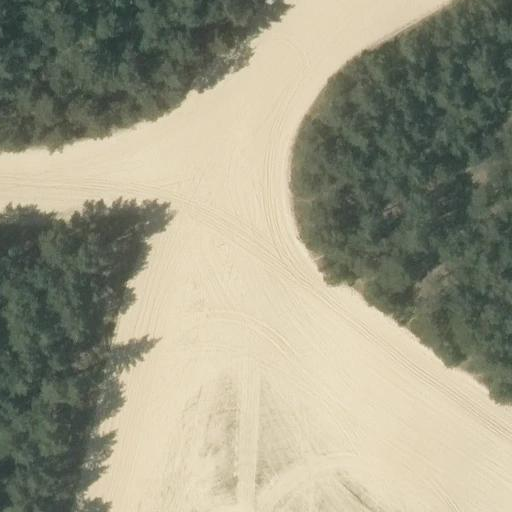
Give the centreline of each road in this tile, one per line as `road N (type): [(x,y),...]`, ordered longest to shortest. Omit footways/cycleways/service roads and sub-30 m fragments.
road 1 (track): [(249,88),(197,198),(126,511)]
road 2 (track): [(344,0),(171,163),(101,184),(0,193)]
